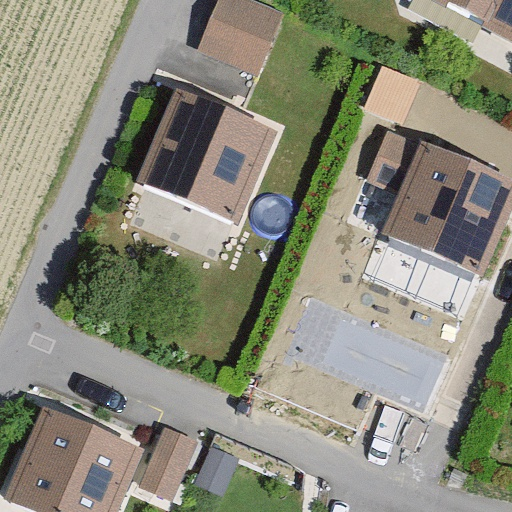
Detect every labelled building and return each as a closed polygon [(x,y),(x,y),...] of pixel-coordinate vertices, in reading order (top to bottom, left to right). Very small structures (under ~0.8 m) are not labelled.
[(235,0),(222,0),(201,53),(260,77),(283,19),(235,0)] [(511,0),(393,0),(508,61),(511,54),(511,0)] [(181,102),(142,195),(232,233),(271,140),(181,102)] [(410,164),(372,254),(467,293),(505,203),(410,164)] [(48,420),(10,511),(116,511),(139,457),(48,420)] [(139,494),(173,509),(199,447),(166,433),(139,494)]
